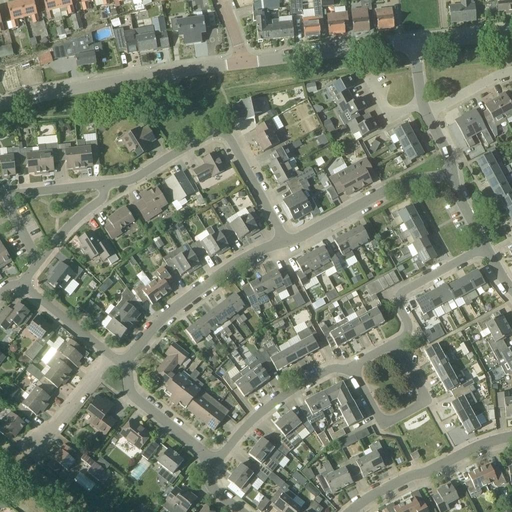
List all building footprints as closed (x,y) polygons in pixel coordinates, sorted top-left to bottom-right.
[(30,0),(20,2),(24,18),(31,16),(33,24),(39,23),(33,0),(30,0)] [(57,0),(43,0),(48,20),(54,19),(52,11),(59,9),(57,0)] [(70,0),(57,0),(59,9),(67,7),(69,15),(74,14),(70,0)] [(94,0),(80,0),(83,11),(89,10),(87,2),(95,0),(94,0)] [(233,0),(236,8),(244,5),(241,0),(233,0)] [(262,0),(261,1),(252,6),(254,22),(256,22),(258,42),(263,42),(262,41),(263,41),(263,42),(265,43),(268,43),(269,41),(269,40),(294,38),(292,17),(292,14),(286,14),(286,13),(278,13),(278,20),(269,21),(268,10),(279,9),(278,0),(262,0)] [(303,12),(302,2),(301,0),(297,0),(291,1),(292,17),(303,16),(303,12)] [(320,0),(313,0),(315,17),(302,19),(305,38),(321,36),(320,29),(324,29),(321,8),(320,0)] [(333,0),(320,0),(321,8),(334,6),(333,0)] [(470,0),(460,0),(461,5),(450,6),(451,23),(475,21),(474,4),(471,4),(470,0)] [(511,0),(497,0),(498,11),(506,10),(506,14),(511,13),(511,0)] [(20,2),(7,6),(13,29),(19,28),(17,20),(24,18),(20,2)] [(370,31),(367,8),(352,9),(354,33),(370,31)] [(392,9),(385,10),(376,11),(378,30),(394,28),(392,9)] [(210,27),(209,17),(209,14),(202,15),(202,13),(196,14),(197,19),(190,20),(193,43),(201,42),(200,34),(205,33),(205,28),(210,27)] [(79,14),(71,16),(74,31),(83,29),(79,14)] [(348,26),(347,14),(336,15),(336,21),(328,22),(329,35),(345,34),(344,27),(348,26)] [(163,17),(151,20),(154,34),(152,35),(151,28),(134,31),(135,37),(139,52),(153,50),(153,51),(169,48),(163,17)] [(190,20),(178,22),(177,19),(171,20),(172,32),(178,31),(179,37),(184,36),(185,44),(193,43),(190,20)] [(63,27),(57,28),(59,40),(67,38),(66,35),(65,35),(63,27)] [(139,52),(135,37),(134,31),(123,33),(123,29),(113,31),(119,53),(127,51),(127,54),(138,52),(138,53),(139,52)] [(77,38),(63,43),(66,58),(75,57),(77,68),(96,64),(92,38),(91,33),(77,38)] [(43,46),(48,42),(44,37),(39,42),(43,46)] [(11,45),(0,47),(0,58),(7,57),(14,56),(11,45)] [(50,53),(37,57),(40,66),(53,62),(50,53)] [(346,91),(354,87),(349,76),(333,85),(336,90),(331,93),(336,104),(349,97),(346,91)] [(307,94),(310,93),(309,87),(315,86),(315,83),(305,85),(307,94)] [(505,119),(506,120),(511,116),(511,99),(511,100),(511,106),(505,93),(499,96),(499,97),(495,100),(505,119)] [(349,97),(336,104),(342,114),(347,112),(350,117),(366,109),(361,98),(352,103),(349,97)] [(259,100),(251,102),(250,100),(241,102),(242,104),(232,106),(235,121),(236,121),(236,119),(245,117),(245,121),(254,119),(255,125),(256,125),(254,115),(262,113),(259,100)] [(495,100),(485,105),(488,111),(482,114),(495,138),(497,137),(496,126),(495,124),(505,119),(495,100)] [(274,109),(267,113),(270,119),(277,115),(274,109)] [(476,110),(465,116),(476,135),(481,132),(488,146),(493,143),(476,110)] [(465,116),(455,121),(470,148),(475,145),(471,138),(476,135),(465,116)] [(372,119),(363,123),(360,118),(347,125),(353,135),(359,132),(362,138),(378,129),(372,119)] [(335,130),(329,119),(322,123),(327,134),(335,130)] [(278,131),(272,120),(255,129),(259,137),(254,140),(257,146),(259,145),(263,153),(279,144),(273,134),(278,131)] [(107,127),(100,123),(96,129),(103,133),(107,127)] [(407,124),(394,131),(393,129),(387,133),(390,138),(396,135),(399,142),(412,135),(407,124)] [(148,144),(155,140),(147,128),(141,132),(139,129),(122,139),(130,152),(133,150),(135,151),(139,156),(151,149),(148,144)] [(399,142),(405,152),(418,145),(412,135),(399,142)] [(295,150),(302,146),(299,140),(292,144),(295,150)] [(99,157),(98,154),(97,141),(84,142),(84,141),(77,141),(78,149),(80,170),(87,170),(86,167),(92,167),(92,166),(91,156),(98,155),(98,158),(99,157)] [(380,144),(375,141),(370,150),(375,153),(380,144)] [(39,154),(41,175),(48,174),(48,171),(54,171),(53,160),(59,159),(59,161),(60,161),(58,145),(58,144),(38,146),(38,148),(39,154)] [(66,159),(67,169),(73,169),(73,171),(80,170),(78,149),(71,150),(70,144),(58,145),(60,161),(60,160),(66,159)] [(394,145),(387,148),(390,153),(397,150),(394,145)] [(405,152),(408,159),(403,162),(406,167),(412,164),(411,162),(423,155),(418,145),(405,152)] [(274,176),(289,167),(286,161),(289,159),(290,157),(285,147),(270,155),(274,162),(268,165),(274,176)] [(0,158),(3,179),(9,178),(9,176),(15,175),(14,166),(14,165),(20,164),(21,164),(19,150),(19,148),(6,149),(7,157),(0,158)] [(28,163),(28,165),(29,174),(35,173),(35,175),(41,175),(39,154),(38,148),(22,149),(19,150),(21,164),(28,163)] [(501,161),(497,154),(494,149),(488,152),(489,154),(477,161),(482,171),(495,164),(501,161)] [(226,170),(217,153),(202,160),(206,167),(203,168),(202,166),(193,171),(200,183),(212,177),(226,170)] [(348,169),(359,190),(371,183),(368,178),(374,175),(365,159),(348,169)] [(510,169),(511,168),(511,163),(508,166),(499,171),(495,164),(482,171),(488,181),(510,169)] [(359,190),(348,169),(347,169),(345,165),(334,171),(336,175),(330,179),(339,194),(344,191),(347,196),(359,190)] [(315,176),(312,169),(308,168),(304,171),(303,174),(299,172),(296,171),(293,173),(289,167),(274,176),(279,186),(285,183),(289,190),(301,184),(315,176)] [(502,177),(511,172),(510,169),(488,181),(493,191),(506,184),(502,177)] [(182,173),(166,183),(172,192),(170,193),(175,201),(183,196),(184,198),(193,192),(182,173)] [(308,189),(305,191),(301,184),(289,190),(293,196),(283,202),(289,212),(312,199),(311,199),(313,198),(308,189)] [(493,191),(496,196),(498,202),(501,200),(511,195),(506,184),(493,191)] [(159,210),(167,204),(157,188),(141,197),(143,201),(136,206),(146,221),(161,212),(159,210)] [(333,188),(326,191),(332,201),(338,198),(333,188)] [(511,207),(511,194),(511,195),(501,200),(506,210),(511,207)] [(200,195),(195,198),(200,206),(205,203),(200,195)] [(289,212),(294,222),(310,213),(313,218),(320,214),(315,206),(312,199),(289,212)] [(417,216),(411,206),(399,213),(398,211),(391,215),(394,220),(400,217),(404,224),(417,216)] [(135,222),(126,208),(124,209),(123,208),(119,211),(120,212),(108,219),(111,225),(106,228),(113,240),(123,234),(120,231),(135,222)] [(244,217),(239,219),(250,237),(259,231),(254,222),(259,219),(252,208),(247,212),(250,216),(245,219),(244,217)] [(404,224),(407,231),(409,234),(422,227),(417,216),(404,224)] [(250,237),(239,219),(230,225),(228,223),(223,226),(230,237),(235,234),(239,240),(245,237),(247,239),(250,237)] [(223,226),(218,229),(221,234),(216,237),(214,234),(210,237),(221,255),(230,249),(225,240),(230,237),(223,226)] [(353,232),(360,246),(370,241),(362,227),(353,232)] [(411,237),(415,243),(415,244),(425,238),(426,238),(428,237),(422,227),(409,234),(407,231),(403,233),(406,239),(411,237)] [(106,241),(100,245),(91,232),(78,241),(82,247),(80,248),(84,255),(87,254),(91,260),(99,255),(103,261),(114,254),(106,241)] [(344,237),(352,251),(360,246),(353,232),(344,237)] [(406,239),(403,233),(398,236),(400,239),(402,242),(406,239)] [(159,237),(152,241),(154,244),(158,250),(164,246),(159,237)] [(221,255),(210,237),(201,243),(199,241),(194,244),(201,255),(206,252),(210,258),(216,254),(218,257),(221,255)] [(344,237),(334,242),(345,261),(354,256),(351,251),(352,251),(344,237)] [(412,245),(413,245),(416,251),(418,255),(431,248),(426,238),(425,238),(415,244),(415,243),(412,245)] [(0,265),(3,263),(5,266),(12,262),(0,241),(0,265)] [(201,255),(194,244),(189,247),(190,249),(185,252),(183,249),(179,252),(192,273),(201,267),(196,258),(201,255)] [(147,248),(150,253),(155,250),(152,245),(147,248)] [(314,253),(322,267),(325,272),(334,267),(337,273),(343,270),(334,254),(329,257),(323,248),(314,253)] [(403,256),(410,253),(407,248),(400,251),(401,252),(403,256)] [(431,248),(418,255),(422,262),(416,265),(419,270),(425,267),(424,265),(437,258),(431,248)] [(179,252),(178,250),(163,259),(165,262),(172,273),(177,270),(181,276),(187,272),(188,275),(192,273),(179,252)] [(322,267),(314,253),(305,257),(316,277),(325,272),(322,267)] [(131,257),(127,260),(133,267),(137,264),(131,257)] [(305,257),(296,262),(301,272),(296,275),(303,287),(304,287),(309,284),(308,281),(316,277),(305,257)] [(71,261),(66,267),(61,263),(56,269),(57,270),(48,283),(55,289),(58,286),(64,291),(72,280),(75,282),(83,271),(71,261)] [(173,281),(163,268),(155,274),(154,276),(157,280),(151,284),(162,298),(172,291),(167,286),(173,281)] [(286,273),(280,276),(277,271),(268,276),(275,290),(277,295),(286,291),(285,289),(292,286),(286,273)] [(388,274),(394,285),(399,282),(393,271),(388,274)] [(478,271),(468,277),(475,290),(481,286),(484,292),(490,289),(486,283),(484,284),(478,271)] [(383,277),(389,288),(394,285),(388,274),(383,277)] [(359,275),(351,279),(354,285),(362,281),(359,275)] [(275,290),(268,276),(259,280),(266,295),(275,290)] [(383,277),(378,280),(384,291),(389,288),(383,277)] [(458,282),(470,305),(473,303),(468,294),(475,290),(468,277),(458,282)] [(266,295),(259,280),(249,285),(251,289),(244,292),(249,303),(253,309),(258,306),(269,301),(266,295)] [(378,280),(364,287),(372,301),(377,298),(376,295),(384,291),(378,280)] [(458,282),(447,288),(454,301),(461,297),(465,305),(467,307),(470,305),(458,282)] [(162,298),(151,284),(146,288),(143,285),(141,284),(133,290),(143,304),(148,300),(152,305),(162,298)] [(436,291),(448,314),(451,312),(446,302),(453,299),(454,301),(447,288),(446,286),(436,291)] [(141,308),(134,298),(127,289),(122,295),(123,300),(115,309),(119,312),(135,325),(138,322),(136,321),(140,315),(137,312),(141,308)] [(335,290),(326,295),(328,298),(327,298),(329,302),(338,297),(335,290)] [(426,297),(433,310),(440,306),(445,315),(448,314),(436,291),(426,297)] [(227,301),(237,314),(245,307),(235,294),(227,301)] [(292,300),(297,308),(305,304),(300,295),(292,300)] [(433,310),(426,297),(416,302),(423,315),(421,316),(424,322),(429,319),(426,313),(432,310),(433,310)] [(82,309),(86,313),(94,304),(89,300),(82,309)] [(227,301),(219,307),(229,320),(237,314),(227,301)] [(318,302),(312,305),(315,310),(321,307),(320,306),(318,302)] [(29,313),(18,304),(10,315),(5,310),(0,315),(0,326),(6,331),(12,322),(18,327),(29,313)] [(94,304),(86,313),(91,317),(99,308),(94,304)] [(211,313),(221,326),(229,320),(219,307),(211,313)] [(135,325),(119,312),(115,309),(115,308),(108,316),(113,320),(129,334),(135,325)] [(358,319),(366,333),(375,328),(367,314),(364,308),(355,313),(358,319)] [(377,309),(367,314),(375,328),(384,323),(377,309)] [(202,319),(212,332),(221,326),(211,313),(202,319)] [(32,317),(28,314),(22,322),(25,325),(32,317)] [(43,337),(50,328),(45,323),(46,322),(39,316),(28,330),(39,339),(25,356),(30,359),(32,361),(49,341),(43,337)] [(113,320),(108,316),(101,325),(106,329),(120,341),(124,335),(126,337),(129,334),(113,320)] [(491,334),(507,325),(502,316),(492,321),(489,316),(477,323),(482,332),(488,329),(491,334)] [(194,325),(204,338),(212,332),(202,319),(194,325)] [(346,319),(336,325),(339,329),(347,344),(356,338),(346,319)] [(358,319),(349,324),(346,319),(356,338),(366,333),(358,319)] [(336,325),(327,329),(324,322),(318,325),(331,348),(336,345),(338,349),(347,344),(339,329),(336,325)] [(194,325),(186,331),(196,345),(204,338),(194,325)] [(444,335),(441,330),(438,325),(433,328),(436,333),(432,335),(429,330),(424,333),(429,343),(434,340),(444,335)] [(493,352),(505,345),(502,340),(511,334),(507,325),(491,334),(493,339),(488,342),(493,352)] [(311,335),(308,329),(307,329),(297,335),(301,342),(308,356),(319,350),(317,346),(322,343),(316,332),(311,335)] [(63,357),(64,357),(71,363),(77,368),(81,364),(79,362),(82,357),(78,354),(82,349),(71,340),(67,345),(64,342),(57,352),(63,357)] [(301,342),(291,348),(298,361),(308,356),(301,342)] [(173,344),(165,354),(168,357),(178,364),(181,366),(182,364),(187,358),(189,356),(173,344)] [(437,344),(424,352),(430,362),(443,355),(437,344)] [(511,359),(511,347),(508,350),(505,345),(493,352),(498,361),(503,358),(506,363),(511,359)] [(277,372),(288,367),(281,353),(280,353),(276,346),(266,351),(264,347),(258,351),(271,371),(275,368),(277,372)] [(298,361),(291,348),(281,353),(288,367),(298,361)] [(248,367),(261,385),(270,379),(266,374),(271,371),(258,351),(252,355),(257,361),(248,367)] [(46,366),(51,370),(67,382),(70,378),(68,376),(72,371),(67,368),(71,363),(64,357),(63,357),(57,352),(46,365),(47,366),(46,366)] [(430,362),(436,372),(449,365),(454,362),(448,352),(443,355),(430,362)] [(32,361),(25,356),(23,358),(21,356),(17,361),(22,365),(24,363),(26,365),(28,363),(29,364),(32,361)] [(169,387),(177,376),(172,372),(178,364),(168,357),(154,375),(169,387)] [(511,359),(506,363),(500,366),(503,371),(506,376),(508,374),(509,376),(511,376),(511,375),(511,359)] [(67,382),(51,370),(46,366),(41,373),(40,372),(32,365),(31,366),(30,365),(25,371),(39,381),(38,381),(42,384),(51,392),(55,387),(57,389),(61,384),(64,386),(67,382)] [(449,365),(436,372),(441,383),(461,372),(461,371),(454,375),(449,365)] [(228,373),(231,378),(240,373),(236,367),(228,373)] [(261,385),(248,367),(240,374),(253,392),(261,385)] [(192,385),(196,379),(200,374),(195,370),(190,377),(187,381),(185,380),(170,400),(177,406),(192,385)] [(389,378),(392,379),(392,372),(383,371),(381,387),(387,387),(387,382),(389,382),(389,378)] [(461,372),(441,383),(447,393),(450,391),(453,396),(473,386),(474,385),(472,379),(467,382),(461,372)] [(170,400),(185,380),(180,376),(179,374),(177,376),(169,387),(164,393),(171,398),(169,400),(170,400)] [(227,374),(222,377),(232,391),(237,387),(244,398),(253,392),(240,374),(231,380),(227,374)] [(25,393),(45,409),(49,405),(46,403),(50,398),(48,396),(51,392),(42,384),(38,381),(35,386),(37,388),(30,396),(25,392),(25,393)] [(342,383),(342,382),(323,392),(331,407),(336,404),(342,383)] [(343,383),(342,383),(336,404),(338,409),(353,401),(343,383)] [(185,409),(200,391),(192,385),(177,406),(179,404),(185,409)] [(473,386),(453,396),(456,401),(451,404),(456,415),(469,407),(477,403),(472,393),(475,391),(473,386)] [(193,414),(208,395),(201,389),(200,391),(185,409),(186,409),(193,414)] [(323,392),(314,397),(322,412),(331,407),(323,392)] [(25,393),(22,397),(27,401),(23,406),(21,404),(17,409),(22,412),(30,419),(33,414),(36,416),(40,411),(42,413),(45,409),(25,393)] [(511,399),(509,399),(508,393),(497,394),(499,408),(505,408),(506,419),(511,417),(511,399)] [(200,420),(215,401),(208,395),(193,414),(200,420)] [(322,412),(314,397),(305,402),(306,405),(301,409),(305,416),(310,425),(325,418),(322,412)] [(107,414),(113,406),(105,399),(103,402),(98,398),(87,412),(94,418),(89,424),(105,436),(116,422),(107,414)] [(222,406),(215,401),(200,420),(207,425),(222,406)] [(353,401),(338,409),(343,418),(358,411),(353,401)] [(229,412),(222,406),(207,425),(214,431),(229,412)] [(469,407),(456,415),(462,425),(475,418),(469,407)] [(358,411),(343,418),(348,428),(363,420),(358,411)] [(283,419),(297,436),(305,429),(310,435),(314,431),(310,425),(305,416),(298,421),(291,412),(283,419)] [(11,414),(3,424),(0,421),(0,433),(7,438),(10,434),(15,438),(25,425),(11,414)] [(475,418),(462,425),(468,435),(481,428),(475,418)] [(297,436),(283,419),(275,425),(282,435),(276,440),(289,452),(294,448),(294,447),(289,442),(297,436)] [(151,436),(143,429),(142,430),(131,421),(120,435),(140,450),(151,436)] [(342,430),(334,434),(330,436),(333,442),(346,435),(342,430)] [(317,436),(321,443),(328,439),(324,433),(323,433),(317,436)] [(276,440),(271,446),(262,439),(255,447),(278,466),(285,458),(289,452),(276,440)] [(332,447),(328,439),(321,443),(326,450),(332,447)] [(344,440),(339,443),(343,450),(348,447),(344,440)] [(159,447),(153,442),(142,456),(148,461),(159,447)] [(366,457),(374,472),(384,467),(382,463),(388,460),(378,442),(369,447),(372,454),(366,457)] [(75,461),(71,458),(75,453),(64,445),(47,466),(57,473),(62,467),(67,471),(75,461)] [(333,449),(335,452),(336,453),(341,450),(339,445),(333,448),(333,449)] [(254,467),(268,479),(278,466),(255,447),(248,455),(258,463),(254,467)] [(161,477),(171,485),(181,473),(177,470),(184,461),(179,457),(174,453),(169,449),(157,463),(166,470),(161,477)] [(106,472),(106,471),(96,464),(95,463),(85,455),(81,460),(91,468),(87,472),(99,482),(106,472)] [(374,472),(366,457),(360,460),(357,456),(348,461),(356,476),(362,474),(364,478),(374,472)] [(97,463),(106,471),(110,465),(101,458),(97,463)] [(348,461),(338,466),(341,470),(335,473),(342,489),(353,483),(350,479),(356,476),(348,461)] [(234,473),(252,487),(258,479),(264,484),(268,479),(254,467),(250,472),(241,464),(234,473)] [(499,468),(496,470),(493,471),(490,465),(479,470),(486,486),(493,483),(495,487),(497,488),(506,483),(499,468)] [(479,470),(468,474),(471,481),(465,484),(472,499),(481,495),(482,493),(480,489),(486,486),(479,470)] [(80,472),(74,479),(90,491),(96,484),(80,472)] [(297,481),(301,476),(296,472),(292,477),(297,481)] [(335,473),(328,477),(326,472),(317,477),(324,493),(330,490),(332,494),(342,489),(335,473)] [(234,473),(227,481),(245,495),(252,487),(234,473)] [(281,488),(285,483),(279,478),(274,483),(281,488)] [(309,493),(313,488),(308,483),(304,488),(309,493)] [(459,500),(455,492),(451,483),(441,488),(442,489),(437,491),(439,495),(432,498),(439,511),(445,511),(449,510),(447,505),(459,500)] [(187,492),(188,490),(185,488),(181,493),(176,488),(165,502),(173,508),(176,505),(184,511),(186,511),(196,500),(187,492)] [(292,502),(296,497),(287,490),(285,493),(280,489),(270,502),(275,505),(273,508),(278,511),(277,511),(283,511),(292,502)] [(318,497),(314,502),(318,505),(323,500),(318,497)] [(261,511),(270,502),(265,498),(256,509),(260,511),(261,511)] [(428,511),(423,501),(418,504),(414,498),(404,503),(408,511),(428,511)] [(302,507),(301,509),(292,502),(283,511),(305,511),(307,510),(303,508),(302,507)] [(313,511),(318,506),(314,502),(310,507),(307,510),(305,511),(313,511)] [(408,511),(404,503),(393,509),(394,511),(408,511)]
